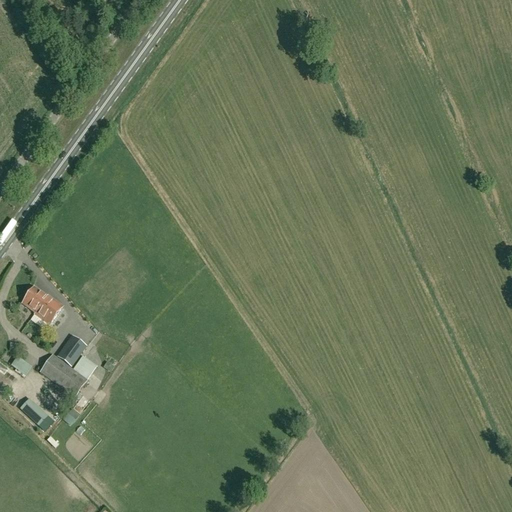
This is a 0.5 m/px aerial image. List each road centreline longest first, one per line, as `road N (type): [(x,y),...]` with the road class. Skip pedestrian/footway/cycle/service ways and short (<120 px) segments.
road 1 (primary): [(4,244),(180,0)]
road 2 (unclassified): [(0,191),(139,0)]
